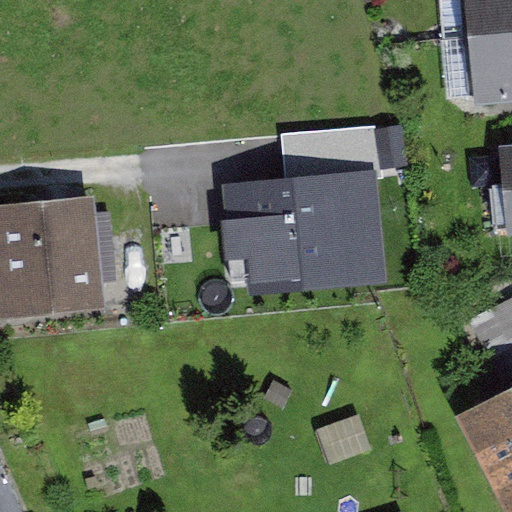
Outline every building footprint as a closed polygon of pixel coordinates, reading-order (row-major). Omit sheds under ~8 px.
[(511,0),(465,0),(470,38),(511,33),(511,0)] [(511,33),(470,38),(477,104),(511,100),(511,33)] [(511,143),(501,144),(511,234),(511,233),(511,143)] [(377,169),(222,185),(234,298),(389,282),(377,169)] [(94,196),(0,204),(0,318),(105,309),(94,196)] [(511,395),(511,394),(511,301),(472,322),(511,395)] [(511,394),(511,395),(469,417),(511,498),(511,394)] [(18,511),(0,469),(0,511),(18,511)]
